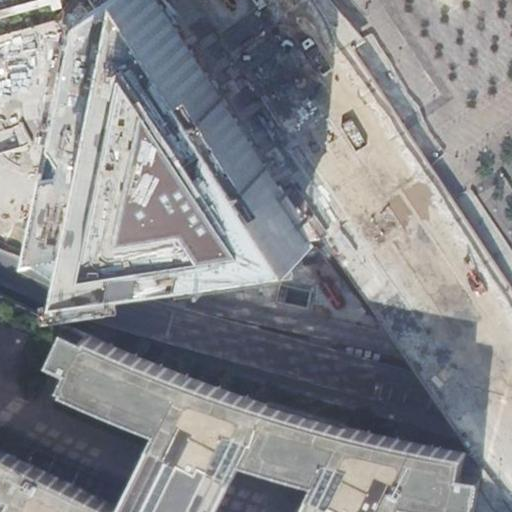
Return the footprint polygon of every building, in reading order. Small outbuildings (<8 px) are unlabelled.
[(199,53),(163,0),(108,0),(101,5),(95,9),(89,39),(81,72),(79,74),(78,77),(77,82),(80,86),(74,113),(71,130),(105,182),(87,271),(321,236),(267,156),(259,143),(208,66),(199,53)] [(203,54),(199,53),(208,66),(208,65),(208,62),(207,58),(203,54)] [(259,143),(267,156),(268,155),(268,152),(266,147),(263,144),(259,143)] [(409,511),(416,499),(460,507),(460,506),(479,509),(485,472),(465,469),(469,447),(425,435),(366,419),(305,403),(234,379),(71,321),(55,358),(73,366),(65,382),(69,384),(68,387),(96,400),(159,429),(154,441),(178,453),(179,450),(206,464),(210,457),(216,460),(215,462),(238,475),(249,453),(252,448),(286,458),(332,472),(329,477),(321,493),(341,504),(344,498),(371,511),(375,503),(392,511),(409,511)] [(178,453),(154,441),(129,495),(165,511),(221,511),(238,475),(215,462),(216,460),(210,457),(206,464),(179,450),(178,453)] [(157,511),(127,498),(125,502),(0,442),(0,511),(157,511)] [(252,448),(249,453),(303,469),(329,477),(332,472),(286,458),(252,448)] [(321,493),(311,511),(392,511),(375,503),(371,511),(344,498),(341,504),(321,493)] [(165,511),(129,495),(127,498),(157,511),(165,511)]
